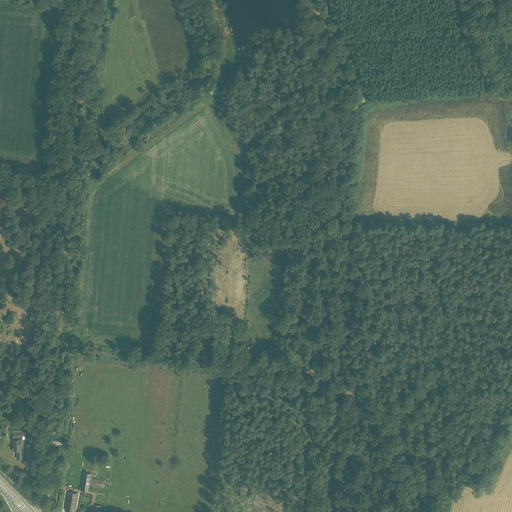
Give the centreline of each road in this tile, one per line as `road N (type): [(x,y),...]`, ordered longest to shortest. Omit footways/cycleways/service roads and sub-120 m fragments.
road 1 (track): [(49,467),(95,0)]
road 2 (track): [(215,71),(231,84),(271,160),(324,218),(359,230)]
road 3 (track): [(62,343),(245,355),(255,343)]
road 4 (track): [(79,153),(110,141),(165,88),(215,71),(222,53)]
